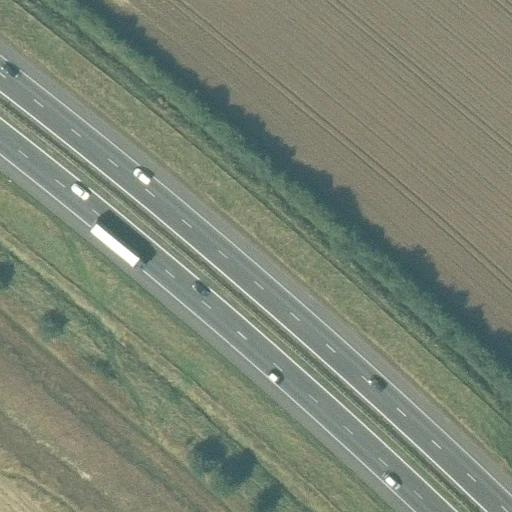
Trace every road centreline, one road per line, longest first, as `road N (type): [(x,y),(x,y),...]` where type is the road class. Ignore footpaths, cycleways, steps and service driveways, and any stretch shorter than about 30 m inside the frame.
road 1 (motorway): [(504,511),(307,329),(0,80)]
road 2 (motorway): [(0,147),(249,349),(430,511)]
